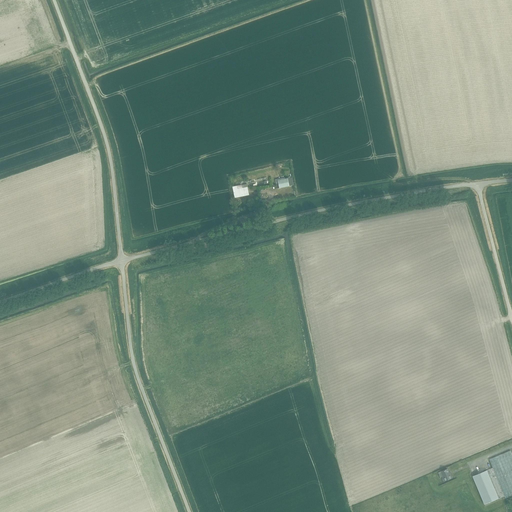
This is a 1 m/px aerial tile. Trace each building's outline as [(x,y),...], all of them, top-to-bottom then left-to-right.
[(274,177),(275,184),(277,189),(292,185),(291,178),(278,180),(277,177),(274,177)] [(232,187),(233,190),(235,198),(239,197),(239,196),(249,194),(247,187),(242,188),(242,185),(232,187)] [(505,498),(511,495),(511,454),(510,451),(489,460),(492,468),(496,476),(505,498)] [(492,468),(487,470),(490,478),(496,476),(492,468)] [(440,472),(444,481),(452,478),(450,475),(449,475),(447,469),(440,472)] [(486,469),(472,475),(484,504),(498,498),(490,478),(487,470),(486,469)]
